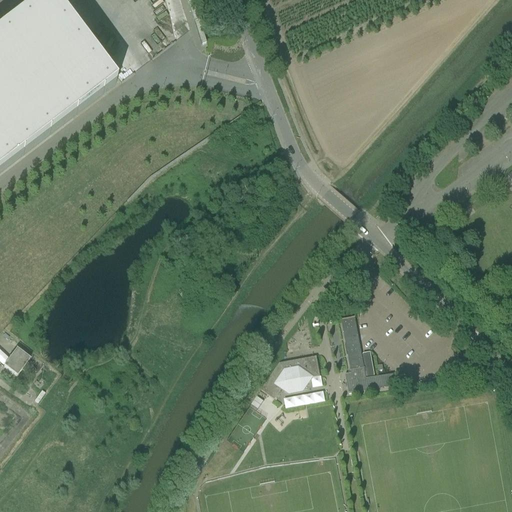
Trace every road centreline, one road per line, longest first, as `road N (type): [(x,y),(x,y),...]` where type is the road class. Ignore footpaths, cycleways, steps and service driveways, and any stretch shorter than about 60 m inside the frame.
road 1 (unclassified): [(511,373),(304,172),(234,0)]
road 2 (unknown): [(0,188),(157,74)]
